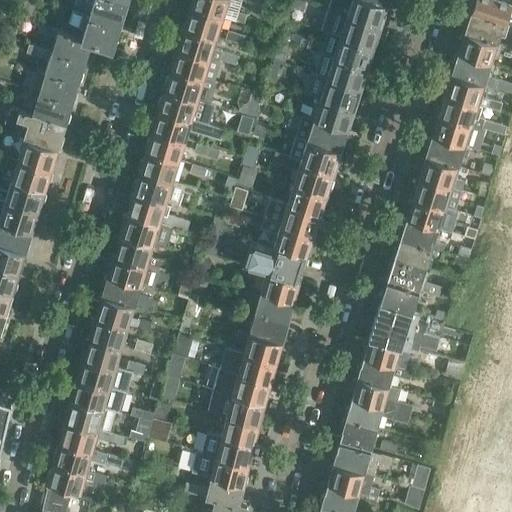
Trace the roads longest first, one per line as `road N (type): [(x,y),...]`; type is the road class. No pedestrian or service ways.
road 1 (residential): [(276,511),(430,0)]
road 2 (residential): [(18,511),(164,0)]
